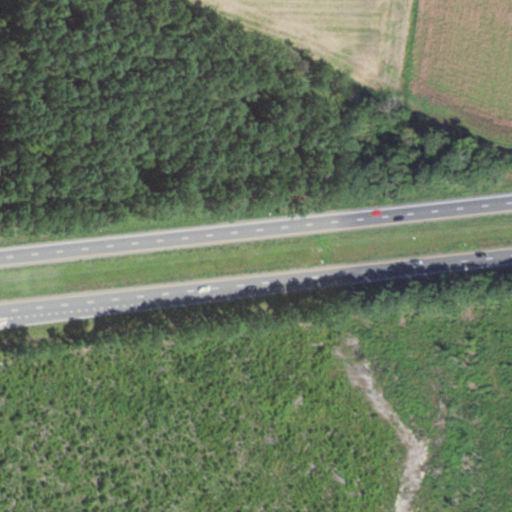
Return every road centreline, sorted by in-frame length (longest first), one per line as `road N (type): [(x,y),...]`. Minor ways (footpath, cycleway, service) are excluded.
road 1 (motorway): [(511,201),(0,257)]
road 2 (motorway): [(0,310),(511,255)]
